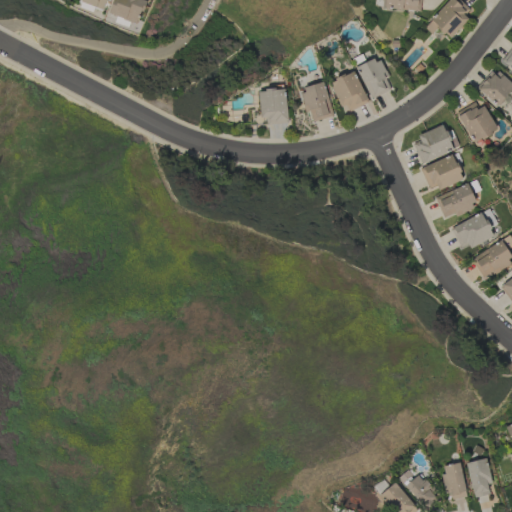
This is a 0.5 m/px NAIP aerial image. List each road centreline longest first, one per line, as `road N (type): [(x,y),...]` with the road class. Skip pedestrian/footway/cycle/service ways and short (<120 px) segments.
road 1 (residential): [(0,46),(218,154),(280,155),(372,139),(420,108),(511,4)]
road 2 (residential): [(511,344),(435,267),(372,139)]
